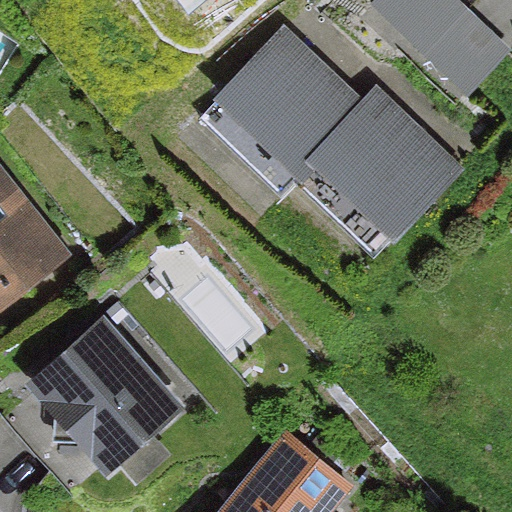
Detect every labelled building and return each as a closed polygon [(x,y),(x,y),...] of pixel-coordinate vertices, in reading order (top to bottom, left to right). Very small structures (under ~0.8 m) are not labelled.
[(410,45),(452,2),(449,0),(370,0),(367,4),(410,45)] [(460,10),(419,54),(463,95),(504,52),(460,10)] [(357,108),(278,33),(196,120),(276,197),(290,182),(289,181),(358,109),(357,108)] [(390,236),(451,171),(370,94),(357,108),(358,109),(289,181),(290,182),(369,258),(390,236)] [(0,288),(5,285),(19,286),(55,258),(0,188),(0,288)] [(168,407),(97,327),(3,409),(74,490),(168,407)] [(319,511),(343,485),(284,436),(220,511),(319,511)]
